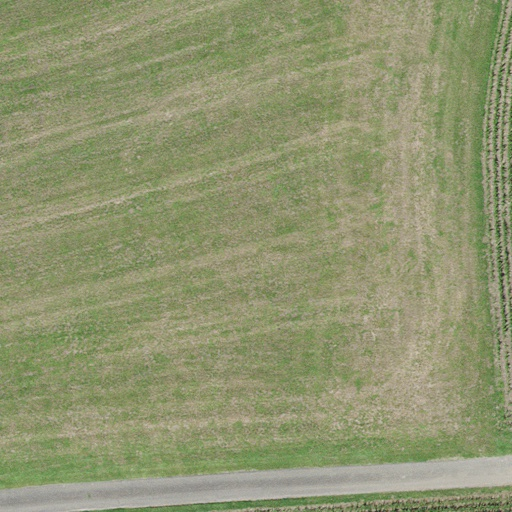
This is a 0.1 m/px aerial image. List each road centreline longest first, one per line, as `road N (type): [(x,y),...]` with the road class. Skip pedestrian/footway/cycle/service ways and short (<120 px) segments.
road 1 (unclassified): [(0,500),(511,473)]
road 2 (track): [(451,476),(457,407),(442,337),(325,62),(311,0)]
